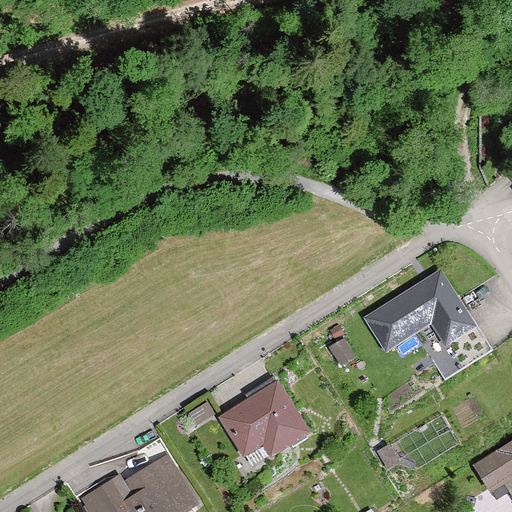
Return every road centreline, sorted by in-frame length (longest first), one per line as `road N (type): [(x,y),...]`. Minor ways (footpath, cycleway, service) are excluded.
road 1 (residential): [(435,234),(0,511)]
road 2 (unclassified): [(0,285),(180,187),(225,178),(268,178),(435,234)]
road 3 (track): [(248,0),(0,67)]
road 4 (track): [(478,222),(458,142),(480,65),(511,38)]
